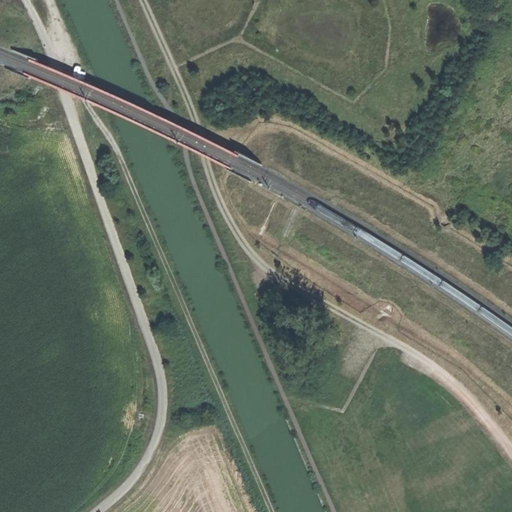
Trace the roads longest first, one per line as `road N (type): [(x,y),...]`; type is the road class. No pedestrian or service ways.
road 1 (track): [(511,444),(444,370),(295,287),(247,249),(215,190),(191,106),(142,0)]
road 2 (track): [(270,511),(119,157),(69,70),(50,0)]
road 3 (unclassified): [(97,511),(153,448),(163,390),(25,0)]
